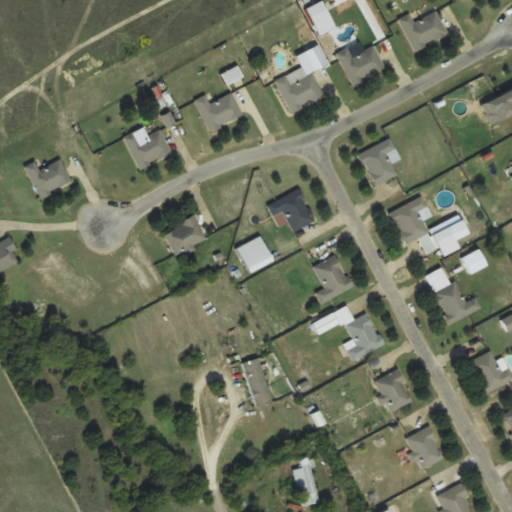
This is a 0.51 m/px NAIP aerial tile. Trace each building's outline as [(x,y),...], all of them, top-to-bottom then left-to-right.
[(448,34),(437,11),(415,21),(410,12),(399,18),(414,50),(448,34)] [(337,54),(353,84),(385,68),(374,46),(353,57),(348,48),(337,54)] [(275,80),(292,112),(324,95),(312,73),(291,84),(286,74),(275,80)] [(195,100),(210,131),(243,115),(232,93),(211,103),(206,94),(195,100)] [(125,137),(138,168),(171,154),(161,130),(143,138),(140,130),(125,137)] [(359,153),(374,185),(397,175),(388,153),(396,149),(391,138),(359,153)] [(40,169),(36,161),(26,166),(40,197),(72,182),(61,159),(40,169)] [(268,204),(273,215),(284,210),(294,230),(316,220),(300,188),(268,204)] [(429,232),(418,211),(427,206),(421,196),(390,212),(407,244),(429,232)] [(177,255),(207,238),(194,216),(164,233),(177,255)] [(0,242),(0,271),(21,262),(11,238),(0,242)] [(487,264),(479,248),(460,258),(469,274),(487,264)] [(316,293),(321,303),(353,285),(335,254),(313,266),(325,288),(316,293)] [(434,290),(448,323),(481,309),(476,297),(465,302),(456,281),(434,290)] [(354,361),(384,342),(365,312),(345,325),(353,338),(343,344),(354,361)] [(511,379),(511,376),(502,358),(496,361),(491,350),(470,361),(486,393),(511,379)] [(242,362),(255,407),(272,402),(259,357),(242,362)] [(374,381),(391,411),(413,399),(397,369),(374,381)] [(511,409),(502,414),(511,435),(511,409)] [(443,457),(428,426),(405,437),(420,468),(443,457)] [(319,501),(307,457),(299,458),(302,467),(292,469),(302,506),(319,501)] [(444,511),(473,511),(461,483),(436,494),(444,511)]
